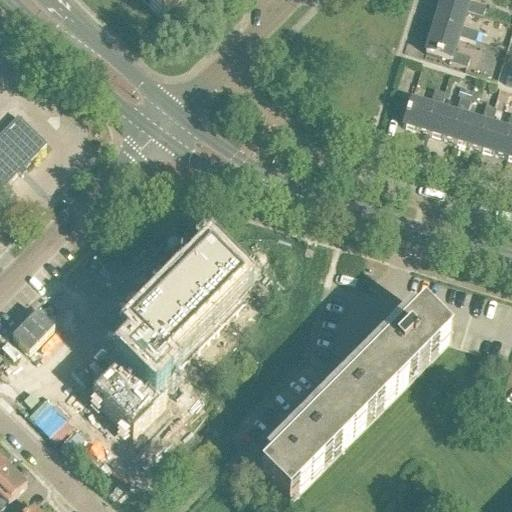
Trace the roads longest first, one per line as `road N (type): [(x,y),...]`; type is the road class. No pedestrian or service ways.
road 1 (residential): [(511,235),(338,178),(225,70)]
road 2 (residential): [(156,138),(0,294)]
road 3 (secondary): [(7,0),(156,138)]
road 4 (secondary): [(511,265),(327,207)]
road 5 (secondary): [(156,138),(221,179),(327,207)]
road 6 (secondary): [(327,207),(265,178),(176,117)]
road 7 (secondary): [(176,117),(54,0)]
road 8 (residential): [(0,423),(89,511)]
